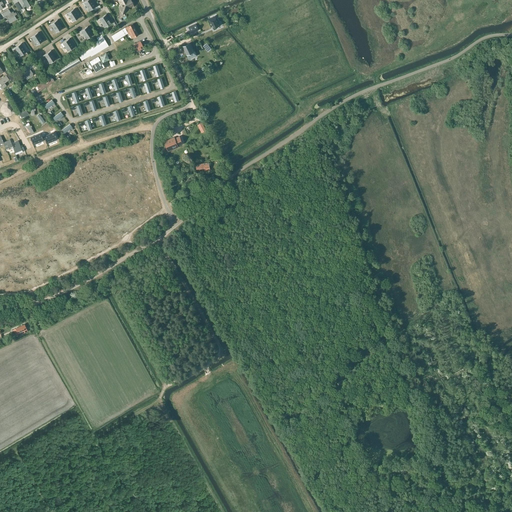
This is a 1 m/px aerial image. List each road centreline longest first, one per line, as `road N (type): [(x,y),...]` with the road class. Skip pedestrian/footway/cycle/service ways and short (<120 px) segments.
road 1 (unclassified): [(182,219),(238,170),(342,101),(490,35),(511,35)]
road 2 (unclassified): [(169,213),(152,133),(159,119),(190,101),(141,0)]
